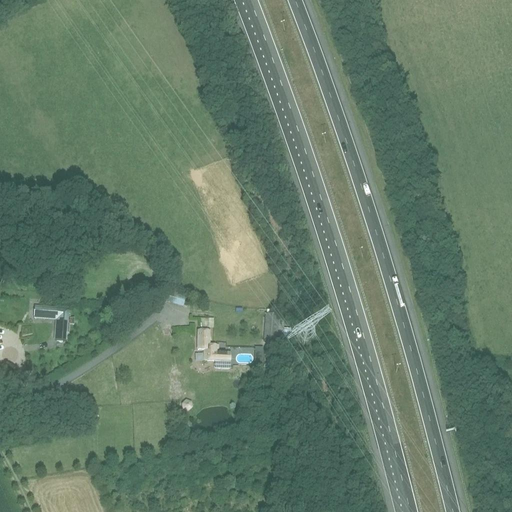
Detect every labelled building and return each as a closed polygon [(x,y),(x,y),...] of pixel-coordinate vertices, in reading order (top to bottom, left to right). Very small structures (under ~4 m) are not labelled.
[(183,306),(186,296),(168,290),(165,300),(183,306)] [(68,326),(69,308),(34,306),(33,320),(55,321),(54,341),(67,342),(67,333),(69,333),(69,326),(68,326)] [(264,315),(263,341),(283,341),(284,316),(264,315)] [(204,361),(206,361),(206,362),(215,363),(215,370),(229,370),(229,363),(231,363),(231,353),(218,353),(218,345),(215,345),(209,345),(209,331),(197,331),(197,350),(204,350),(204,361)] [(123,395),(119,394),(119,400),(135,400),(135,386),(124,386),(123,395)]
